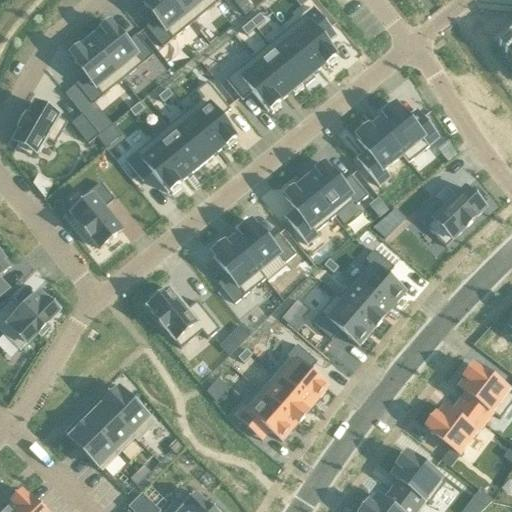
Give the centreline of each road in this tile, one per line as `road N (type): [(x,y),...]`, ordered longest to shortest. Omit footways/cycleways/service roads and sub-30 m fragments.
road 1 (residential): [(412,45),(96,297)]
road 2 (residential): [(301,511),(435,336),(511,255)]
road 3 (residential): [(96,297),(0,437)]
road 4 (residential): [(412,45),(511,182)]
road 5 (residential): [(0,126),(53,33),(97,0)]
road 6 (residential): [(96,297),(0,182)]
